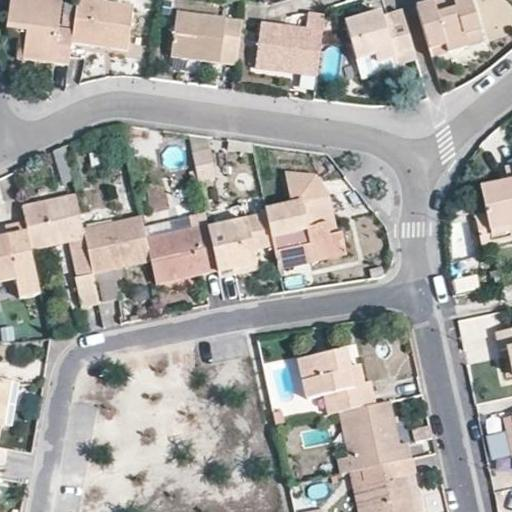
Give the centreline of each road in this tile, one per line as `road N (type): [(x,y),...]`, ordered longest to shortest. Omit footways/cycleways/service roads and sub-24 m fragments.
road 1 (residential): [(36,511),(76,355),(415,281)]
road 2 (residential): [(5,149),(105,103),(290,126),(422,164)]
road 3 (residential): [(469,511),(415,281)]
road 4 (residential): [(422,164),(511,83)]
